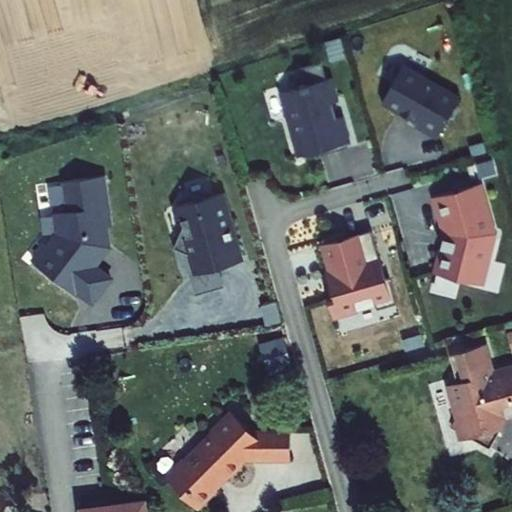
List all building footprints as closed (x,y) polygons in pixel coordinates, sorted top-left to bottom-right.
[(411,57),(380,105),(435,140),(466,92),(411,57)] [(333,77),(278,93),(297,158),(352,142),(333,77)] [(107,178),(63,182),(66,211),(52,212),(54,233),(32,259),(91,306),(113,277),(99,266),(114,246),(107,178)] [(482,183),(430,199),(442,238),(433,274),(485,287),(498,234),(482,183)] [(218,191),(175,203),(181,224),(171,246),(180,250),(189,254),(194,272),(216,266),(241,259),(229,215),(225,217),(218,191)] [(373,231),(318,246),(337,316),(392,301),(373,231)] [(189,254),(180,250),(192,293),(221,285),(216,266),(194,272),(189,254)] [(283,336),(258,345),(270,377),(295,368),(283,336)] [(492,449),(503,429),(501,422),(506,413),(511,416),(511,415),(511,366),(493,372),(485,344),(457,352),(466,380),(448,385),(458,418),(453,427),(457,430),(461,441),(472,438),(492,449)] [(253,432),(231,409),(198,442),(185,430),(153,462),(195,503),(243,461),(292,461),(292,431),(253,432)] [(150,511),(149,499),(78,507),(78,511),(150,511)]
